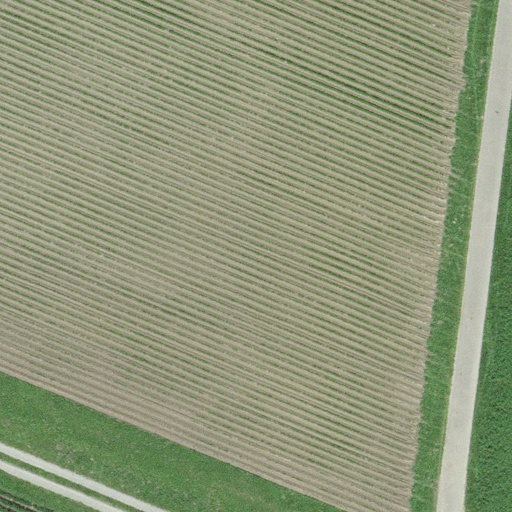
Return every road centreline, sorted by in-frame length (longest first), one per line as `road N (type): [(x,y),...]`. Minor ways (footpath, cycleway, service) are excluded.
road 1 (track): [(453,511),(511,49)]
road 2 (track): [(0,453),(142,511)]
